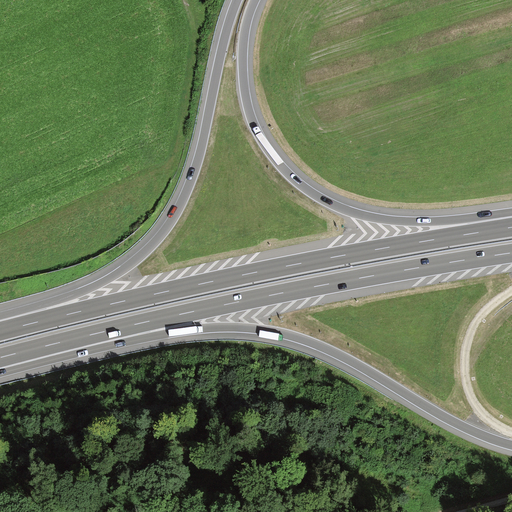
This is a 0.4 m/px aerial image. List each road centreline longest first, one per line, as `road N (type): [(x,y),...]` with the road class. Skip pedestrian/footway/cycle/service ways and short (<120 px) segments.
road 1 (motorway): [(0,374),(167,333),(252,328),(338,354),(456,423),(511,444)]
road 2 (motorway): [(0,357),(224,304),(511,252)]
road 3 (motorway): [(511,227),(217,280),(0,331)]
road 4 (motorway): [(237,0),(196,165),(161,235),(107,279),(0,328)]
road 5 (motorway): [(511,212),(370,217),(296,181),(268,151),(247,104),(244,35),(255,0)]
